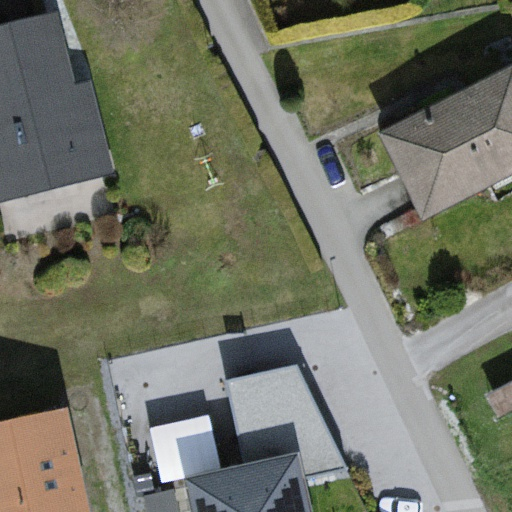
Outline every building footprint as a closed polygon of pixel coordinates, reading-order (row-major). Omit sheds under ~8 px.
[(57,15),(0,29),(0,197),(112,171),(89,76),(72,80),(57,15)] [(511,64),(379,132),(423,218),(511,172),(511,64)] [(296,362),(229,379),(240,459),(182,470),(192,511),(310,511),(305,477),(347,465),(296,362)] [(511,377),(484,391),(497,418),(511,410),(511,377)] [(86,511),(65,409),(0,422),(0,511),(86,511)]
